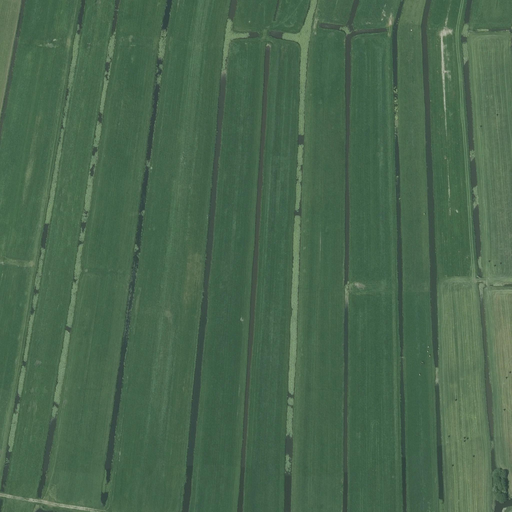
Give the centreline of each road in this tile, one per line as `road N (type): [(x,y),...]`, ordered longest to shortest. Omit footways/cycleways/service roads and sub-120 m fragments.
road 1 (track): [(113,511),(180,0)]
road 2 (track): [(395,0),(387,38),(397,511)]
